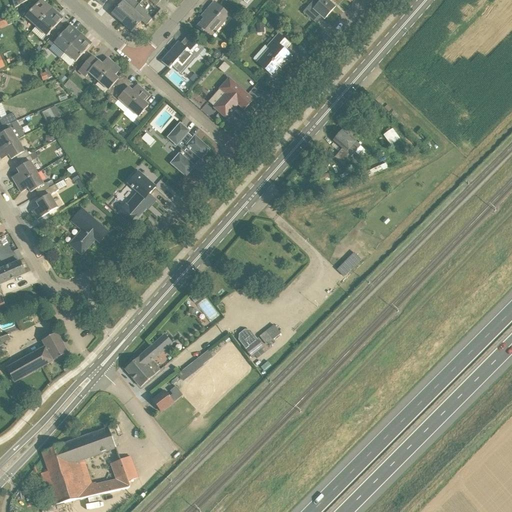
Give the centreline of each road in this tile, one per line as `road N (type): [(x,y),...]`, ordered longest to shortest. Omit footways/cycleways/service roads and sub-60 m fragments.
road 1 (secondary): [(97,369),(426,0)]
road 2 (motorway): [(511,310),(311,511)]
road 3 (motorway): [(346,511),(511,347)]
road 4 (residential): [(60,290),(147,243),(235,149)]
road 5 (residential): [(235,149),(368,0)]
road 6 (secondary): [(0,484),(97,369)]
road 7 (secondary): [(97,369),(0,462)]
road 8 (residential): [(235,149),(136,61)]
